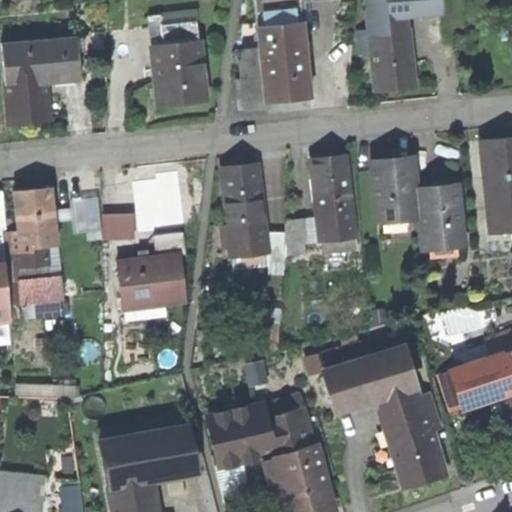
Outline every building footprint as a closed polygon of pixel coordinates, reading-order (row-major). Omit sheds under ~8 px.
[(254,0),(265,105),(311,100),(301,5),(300,0),(254,0)] [(367,56),(371,97),(417,92),(409,21),(441,18),(438,0),(363,0),(367,33),(355,34),(357,57),(367,56)] [(147,49),(155,110),(209,103),(197,15),(149,21),(153,48),(147,49)] [(79,36),(0,43),(0,60),(6,129),(53,124),(50,87),(83,84),(79,36)] [(511,140),(478,144),(487,238),(511,235),(511,140)] [(358,253),(347,157),(308,161),(316,223),(318,246),(320,258),(358,253)] [(418,223),(415,190),(413,159),(370,163),(375,226),(418,223)] [(259,164),(217,169),(228,261),(270,256),(268,235),(259,164)] [(136,182),(143,241),(154,240),(190,236),(183,176),(136,182)] [(466,250),(461,187),(415,190),(418,223),(420,253),(466,250)] [(6,265),(7,285),(49,282),(46,247),(59,246),(54,189),(10,193),(14,231),(3,232),(6,265)] [(70,204),(74,236),(102,235),(102,217),(101,199),(70,204)] [(102,235),(102,243),(135,242),(135,217),(102,217),(102,235)] [(285,223),(285,236),(284,259),(305,258),(307,246),(318,246),(316,223),(306,223),(285,223)] [(285,236),(268,235),(270,256),(269,278),(284,278),(284,259),(285,236)] [(154,240),(156,258),(180,255),(192,253),(190,236),(154,240)] [(156,258),(116,262),(122,314),(186,307),(180,255),(156,258)] [(0,327),(11,326),(7,285),(6,265),(0,265),(0,327)] [(68,286),(18,292),(20,306),(69,300),(68,286)] [(459,418),(499,404),(511,441),(511,328),(491,336),(497,352),(442,371),(459,418)] [(401,496),(450,480),(435,433),(442,431),(430,394),(422,396),(405,344),(318,371),(334,419),(356,412),(358,419),(375,414),(401,496)] [(51,380),(73,378),(72,362),(51,363),(51,380)] [(248,389),(267,386),(264,364),(245,367),(248,389)] [(279,511),(331,511),(299,394),(206,419),(220,468),(264,456),(279,511)] [(161,511),(156,486),(199,478),(189,424),(98,441),(111,511),(161,511)] [(0,511),(44,511),(47,479),(0,472),(0,511)]
